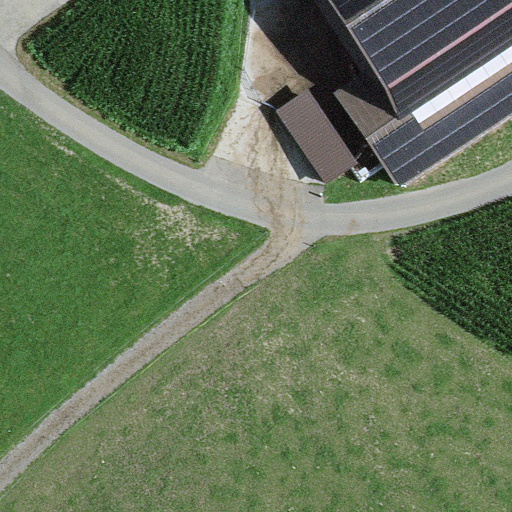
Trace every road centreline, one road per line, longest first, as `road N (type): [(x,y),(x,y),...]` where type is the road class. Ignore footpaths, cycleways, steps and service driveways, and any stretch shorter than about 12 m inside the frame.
road 1 (residential): [(0,75),(99,145),(250,204),(339,214),(429,206),(511,165)]
road 2 (track): [(0,478),(158,332),(339,214)]
